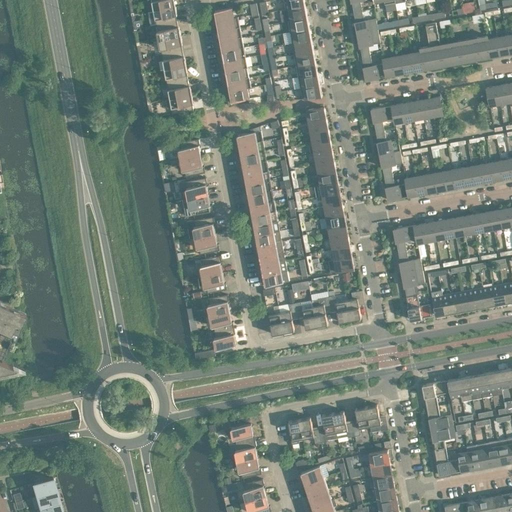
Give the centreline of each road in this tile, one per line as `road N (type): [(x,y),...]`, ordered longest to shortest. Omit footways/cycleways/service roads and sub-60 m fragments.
road 1 (residential): [(380,324),(255,347),(190,2)]
road 2 (primary): [(120,369),(51,0)]
road 3 (residential): [(288,511),(264,412),(390,388)]
road 4 (tertiary): [(383,341),(157,381)]
road 5 (tertiary): [(165,418),(389,370)]
road 6 (residential): [(359,216),(511,188)]
road 7 (tertiary): [(511,319),(383,341)]
road 8 (residential): [(337,99),(463,75)]
road 9 (tertiary): [(389,370),(511,347)]
